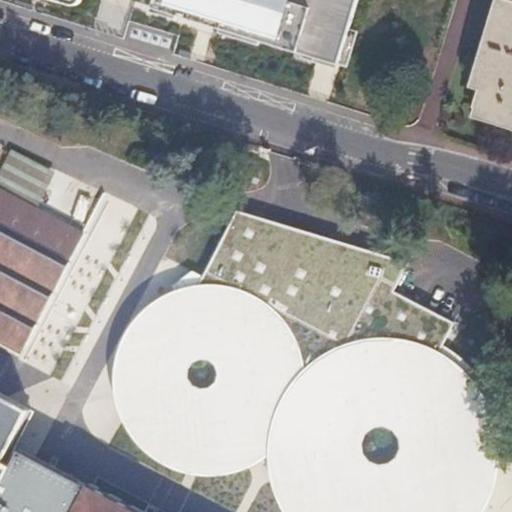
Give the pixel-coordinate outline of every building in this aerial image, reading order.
[(155,0),(153,8),(340,67),(360,0),(155,0)] [(511,0),(504,0),(471,107),(511,120),(511,0)] [(0,185),(0,347),(21,359),(90,234),(1,184),(0,185)] [(250,466),(271,451),(273,482),(286,511),(487,511),(494,503),(505,464),(501,423),(484,386),(456,357),(419,339),(378,335),(338,346),(305,369),(303,372),(300,350),(285,320),(260,297),(229,283),(195,282),(162,291),(135,312),(116,340),(108,373),(112,407),(128,437),(152,460),(184,474),(218,476),(250,466)] [(78,511),(91,490),(18,450),(1,479),(0,478),(0,511),(78,511)] [(78,511),(147,511),(94,484),(91,490),(78,511)]
